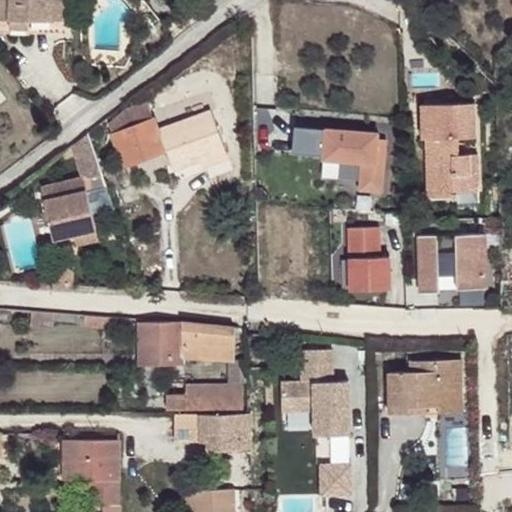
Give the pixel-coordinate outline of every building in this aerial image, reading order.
[(0,0),(0,18),(10,19),(9,0),(0,0)] [(64,0),(47,0),(47,18),(25,18),(24,24),(10,25),(10,19),(0,18),(0,32),(12,32),(64,31),(64,0)] [(9,0),(10,19),(10,25),(24,24),(25,18),(47,18),(47,0),(9,0)] [(108,122),(113,135),(154,119),(148,102),(125,109),(108,122)] [(474,136),(474,104),(425,104),(425,137),(428,138),(427,149),(432,148),(432,184),(451,185),(452,191),(472,191),(471,183),(480,183),(480,156),(456,156),(456,136),(474,136)] [(157,130),(164,150),(171,169),(220,150),(208,111),(157,130)] [(154,119),(113,135),(122,165),(164,150),(157,130),(154,119)] [(378,130),(294,123),(292,150),(323,153),(323,156),(340,158),(362,159),(359,187),(381,189),(385,137),(377,136),(378,130)] [(89,134),(71,149),(82,181),(83,180),(86,192),(92,215),(115,207),(89,134)] [(340,158),(323,156),(322,173),(339,175),(340,158)] [(104,165),(114,193),(119,191),(117,186),(120,184),(113,162),(104,165)] [(83,180),(82,181),(40,191),(43,203),(86,192),(83,180)] [(97,230),(92,215),(86,192),(43,203),(53,241),(97,230)] [(380,224),(350,224),(350,287),(390,286),(390,254),(380,254),(380,224)] [(100,241),(97,230),(53,241),(56,253),(100,241)] [(485,285),(485,231),(420,230),(419,288),(438,288),(438,271),(456,271),(456,285),(485,285)] [(35,275),(37,284),(71,287),(73,267),(35,275)] [(54,326),(54,313),(33,312),(32,325),(54,326)] [(86,315),(85,328),(105,329),(105,316),(104,316),(86,315)] [(132,320),(105,316),(105,329),(132,332),(132,320)] [(242,328),(140,322),(138,363),(181,364),(182,358),(199,359),(200,346),(235,348),(240,347),(242,328)] [(234,361),(235,348),(200,346),(199,359),(230,361),(234,361)] [(302,364),(331,364),(331,347),(301,348),(302,364)] [(388,368),(388,404),(405,404),(405,411),(425,411),(424,396),(439,396),(440,400),(461,399),(460,355),(420,356),(420,367),(410,367),(388,368)] [(410,357),(410,367),(420,367),(420,356),(410,357)] [(230,385),(244,385),(244,361),(234,361),(230,361),(230,385)] [(302,381),(332,380),(331,364),(302,364),(302,381)] [(302,381),(281,381),(281,408),(286,408),(309,408),(313,408),(313,434),(348,433),(347,380),(340,379),(340,385),(332,386),(332,380),(302,381)] [(178,412),(244,413),(244,385),(230,385),(198,385),(198,397),(179,396),(178,396),(178,412)] [(462,410),(461,399),(440,400),(439,396),(424,396),(425,411),(462,410)] [(309,408),(286,408),(287,431),(309,430),(309,408)] [(180,429),(199,429),(199,431),(203,432),(203,445),(208,444),(209,453),(252,453),(251,418),(243,420),(242,416),(222,418),(221,415),(179,415),(180,429)] [(63,463),(72,463),(71,481),(90,482),(90,489),(100,489),(100,505),(103,505),(103,511),(122,511),(122,505),(120,481),(118,439),(112,440),(72,440),(63,440),(63,463)] [(9,456),(7,443),(1,444),(1,456),(9,456)] [(352,462),(323,461),(323,492),(352,492),(352,462)] [(71,481),(72,463),(63,463),(63,481),(71,481)] [(195,490),(195,511),(236,511),(236,489),(195,490)] [(183,511),(195,511),(195,490),(183,490),(183,511)]
